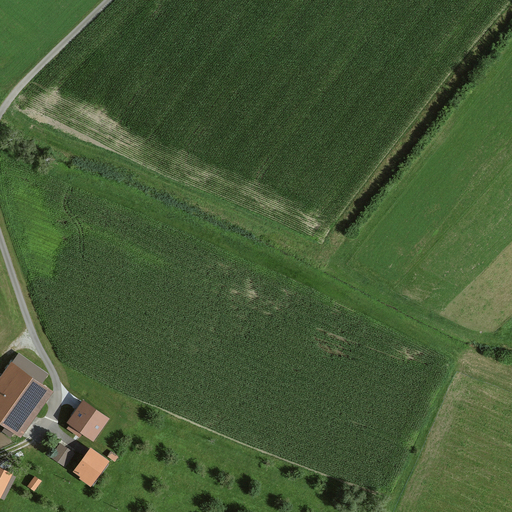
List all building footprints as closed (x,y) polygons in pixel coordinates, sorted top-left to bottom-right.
[(0,425),(20,440),(53,393),(10,362),(0,376),(0,425)] [(109,433),(82,414),(67,436),(95,455),(109,433)] [(61,446),(53,460),(66,469),(74,455),(61,446)] [(69,475),(89,489),(107,464),(86,450),(69,475)] [(0,501),(12,476),(0,470),(0,501)] [(29,485),(36,490),(43,480),(36,475),(29,485)]
